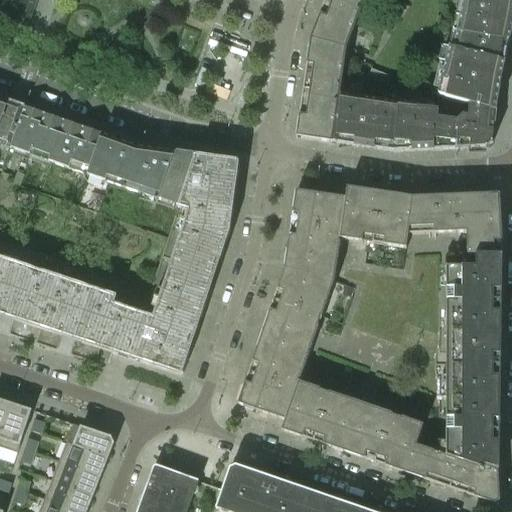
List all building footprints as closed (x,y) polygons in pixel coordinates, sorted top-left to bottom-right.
[(333,0),(326,17),(320,15),(311,39),(347,49),(362,9),(361,9),(364,0),(333,0)] [(511,3),(464,3),(461,20),(457,36),(509,44),(511,29),(511,3)] [(509,44),(457,36),(454,49),(454,52),(504,64),(509,44)] [(333,143),(344,70),(347,49),(311,39),(307,65),(314,66),(306,116),(300,115),(296,138),(333,143)] [(454,52),(454,49),(444,47),(432,94),(470,105),(496,112),(500,81),(504,64),(454,52)] [(390,77),(371,70),(368,77),(387,85),(390,77)] [(355,147),(361,99),(341,95),(336,143),(355,147)] [(374,150),(381,102),(361,99),(355,147),(374,150)] [(24,108),(8,102),(0,123),(0,145),(10,149),(24,108)] [(393,152),(400,103),(398,102),(398,104),(381,102),(374,150),(393,152)] [(419,105),(400,103),(393,152),(413,152),(419,109),(419,105)] [(494,130),(496,112),(470,105),(469,116),(465,115),(460,120),(459,127),(494,130)] [(30,156),(45,115),(24,108),(10,149),(30,156)] [(439,111),(419,109),(413,152),(456,150),(459,127),(460,120),(437,118),(439,111)] [(51,163),(65,122),(45,115),(30,156),(51,163)] [(69,169),(83,128),(65,122),(51,163),(69,169)] [(492,143),(494,130),(459,127),(456,150),(487,148),(492,143)] [(102,135),(83,128),(69,169),(88,176),(102,135)] [(137,147),(102,135),(88,176),(88,177),(123,188),(137,147)] [(185,180),(193,155),(137,147),(123,188),(177,206),(185,180)] [(237,179),(239,165),(239,164),(238,163),(238,162),(237,161),(193,155),(185,180),(227,189),(228,179),(230,178),(237,179)] [(230,232),(234,203),(234,202),(233,201),(233,200),(232,200),(226,199),(227,189),(185,180),(177,206),(179,206),(178,209),(187,210),(186,220),(186,221),(230,232)] [(408,235),(413,198),(347,188),(346,199),(340,239),(406,249),(408,235)] [(340,239),(346,199),(296,191),(289,235),(284,270),(335,281),(340,243),(339,243),(340,239)] [(502,241),(500,194),(413,198),(408,235),(416,235),(416,228),(434,228),(434,234),(466,233),(467,256),(476,255),(498,255),(498,254),(502,254),(502,251),(500,251),(500,253),(495,253),(494,242),(502,241)] [(219,265),(230,232),(186,221),(186,220),(181,219),(181,222),(184,223),(172,260),(207,272),(209,266),(214,267),(215,267),(216,267),(217,267),(218,266),(219,265)] [(498,255),(476,255),(476,267),(447,267),(447,332),(498,332),(498,312),(494,312),(494,291),(498,291),(498,255)] [(0,315),(2,308),(16,313),(9,332),(9,333),(9,334),(10,335),(11,336),(53,350),(55,350),(57,349),(57,348),(64,328),(77,333),(71,352),(71,353),(71,354),(71,355),(72,356),(73,357),(92,363),(93,363),(94,363),(95,362),(96,361),(100,350),(128,359),(143,314),(144,310),(135,307),(134,311),(114,305),(117,297),(115,296),(112,305),(105,302),(107,294),(63,279),(61,288),(53,285),(55,278),(53,277),(51,284),(43,282),(46,273),(2,259),(0,263),(0,315)] [(203,314),(212,285),(212,284),(212,283),(212,282),(211,281),(210,281),(205,279),(207,272),(172,260),(159,299),(159,300),(203,314)] [(284,270),(277,290),(264,330),(286,337),(286,336),(289,337),(289,338),(312,346),(319,327),(318,327),(321,318),(322,318),(335,281),(284,270)] [(138,285),(125,287),(127,303),(140,302),(138,285)] [(183,373),(203,314),(159,300),(159,299),(155,297),(154,299),(159,301),(153,317),(143,314),(128,359),(178,376),(179,376),(180,376),(182,375),(182,374),(183,373)] [(301,379),(312,346),(289,338),(289,337),(286,336),(286,337),(264,330),(238,405),(285,421),(299,383),(300,379),(301,379)] [(494,377),(494,355),(498,355),(498,332),(447,332),(445,332),(441,339),(438,346),(436,354),(435,362),(435,370),(436,378),(438,385),(441,393),(445,399),(446,399),(498,399),(498,377),(494,377)] [(299,383),(285,421),(282,431),(344,452),(361,404),(329,393),(329,394),(320,391),(320,390),(299,383)] [(494,442),(494,420),(498,420),(498,399),(446,399),(446,456),(498,471),(498,442),(494,442)] [(0,437),(11,405),(0,401),(0,437)] [(393,415),(361,404),(344,452),(407,474),(417,446),(423,426),(402,418),(401,419),(392,416),(393,415)] [(31,412),(11,405),(0,437),(0,448),(17,454),(31,412)] [(35,420),(31,432),(40,435),(44,423),(35,420)] [(111,438),(81,428),(74,446),(108,460),(114,444),(111,438)] [(28,440),(25,451),(34,454),(38,443),(28,440)] [(100,479),(108,460),(74,446),(66,443),(59,462),(100,479)] [(500,501),(498,471),(446,456),(417,446),(407,474),(495,504),(500,501)] [(31,466),(34,454),(25,451),(21,463),(31,466)] [(93,498),(100,479),(59,462),(51,481),(93,498)] [(224,511),(300,511),(308,491),(294,486),(292,491),(283,488),(284,483),(260,475),(258,480),(249,476),(250,471),(234,465),(231,467),(216,509),(224,511)] [(140,505),(137,511),(187,511),(188,510),(183,508),(193,482),(198,483),(199,482),(159,467),(153,470),(144,496),(149,498),(145,507),(140,505)] [(0,480),(0,491),(8,494),(12,484),(0,480)] [(20,480),(17,492),(26,495),(30,483),(20,480)] [(73,511),(87,511),(93,498),(51,481),(44,500),(73,511)] [(368,511),(308,491),(300,511),(368,511)] [(23,506),(26,495),(17,492),(13,503),(23,506)] [(73,511),(44,500),(39,511),(73,511)]
